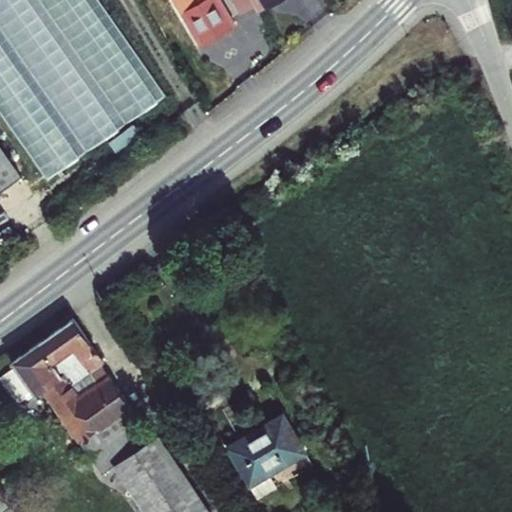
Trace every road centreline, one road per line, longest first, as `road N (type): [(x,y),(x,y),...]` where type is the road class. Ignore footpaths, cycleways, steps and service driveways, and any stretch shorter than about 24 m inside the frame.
road 1 (tertiary): [(400,0),(300,92),(0,321)]
road 2 (unclassified): [(467,0),(511,121)]
